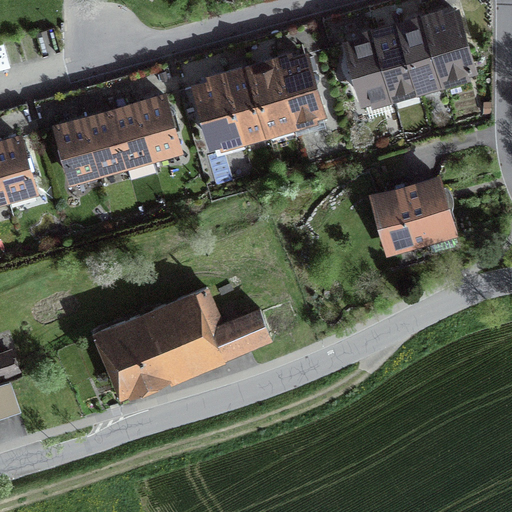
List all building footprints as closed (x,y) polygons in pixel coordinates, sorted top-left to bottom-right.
[(427,18),(456,10),(452,0),(380,0),(323,17),(331,46),(348,41),(401,26),(427,18)] [(427,18),(443,74),(472,66),(456,10),(427,18)] [(443,74),(427,18),(401,26),(417,81),(443,74)] [(275,61),(305,52),(322,47),(313,19),(175,59),(184,87),(197,83),(226,75),(250,68),(275,61)] [(376,33),(393,88),(417,81),(401,26),(376,33)] [(393,88),(376,33),(348,41),(353,59),(348,67),(357,71),(364,97),(393,88)] [(275,61),(292,117),(321,109),(314,83),(319,75),(310,71),(305,52),(275,61)] [(136,101),(164,93),(174,90),(165,61),(34,99),(43,128),(56,124),(83,116),(110,108),(136,101)] [(292,117),(275,61),(250,68),(267,125),(292,117)] [(226,75),(243,132),(267,125),(250,68),(226,75)] [(243,132),(226,75),(197,83),(214,140),(243,132)] [(136,101),(152,154),(153,153),(154,158),(167,154),(165,150),(179,146),(173,126),(178,125),(174,112),(170,113),(164,93),(136,101)] [(152,154),(136,101),(110,108),(125,161),(126,161),(127,165),(140,162),(139,157),(152,154)] [(0,139),(19,134),(33,130),(25,102),(0,108),(0,139)] [(83,116),(99,169),(99,168),(101,173),(114,169),(113,165),(125,161),(110,108),(83,116)] [(99,169),(83,116),(56,124),(62,144),(58,145),(61,158),(66,157),(72,176),(86,172),(87,177),(99,173),(98,169),(99,169)] [(0,139),(0,170),(7,195),(9,194),(10,199),(23,195),(21,191),(35,187),(29,167),(34,166),(30,153),(25,154),(19,134),(0,139)] [(438,177),(375,195),(390,247),(429,236),(433,250),(454,244),(450,230),(453,230),(438,177)] [(206,286),(101,329),(123,384),(218,345),(222,355),(249,344),(249,343),(269,335),(261,307),(221,324),(206,286)] [(10,350),(0,353),(0,375),(17,370),(10,350)] [(0,383),(0,415),(19,409),(8,381),(0,383)]
